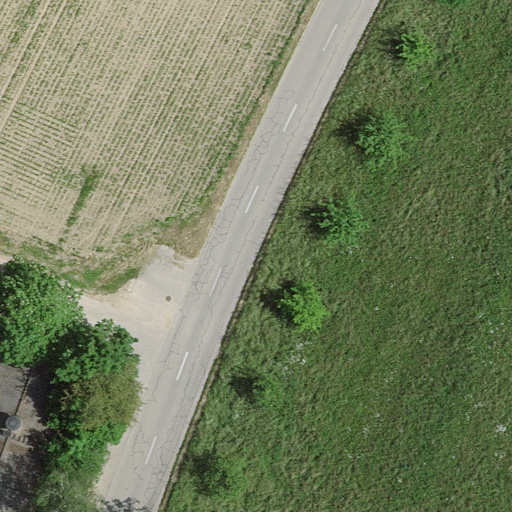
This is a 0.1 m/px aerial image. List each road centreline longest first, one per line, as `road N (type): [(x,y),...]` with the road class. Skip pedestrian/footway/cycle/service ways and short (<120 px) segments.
road 1 (tertiary): [(350,0),(260,182),(137,511)]
road 2 (track): [(0,276),(192,352)]
